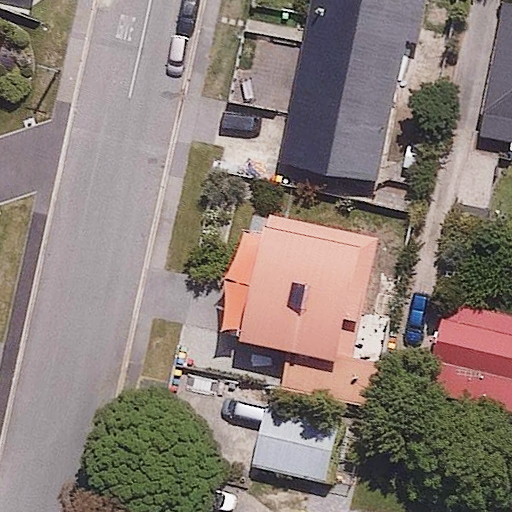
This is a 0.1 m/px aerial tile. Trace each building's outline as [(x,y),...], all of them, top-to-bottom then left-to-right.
[(384,184),(409,0),(304,0),(282,170),(384,184)] [(511,2),(507,2),(482,138),(511,143),(511,2)] [(340,350),(345,316),(367,320),(383,220),(243,198),(220,335),(285,345),(279,388),(375,403),(382,356),(340,350)] [(511,412),(511,311),(443,298),(424,395),(511,412)] [(336,417),(259,401),(245,468),(322,484),(336,417)]
